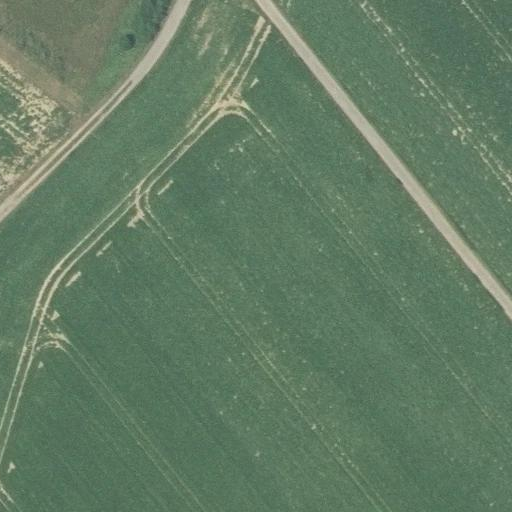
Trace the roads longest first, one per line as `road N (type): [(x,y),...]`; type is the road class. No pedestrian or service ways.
road 1 (track): [(511,312),(259,0)]
road 2 (track): [(0,219),(66,172),(159,48),(183,0)]
